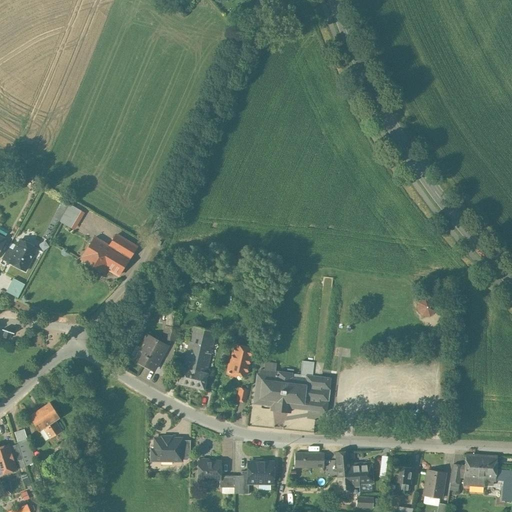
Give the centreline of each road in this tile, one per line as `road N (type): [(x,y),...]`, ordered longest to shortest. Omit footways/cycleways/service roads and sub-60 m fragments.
road 1 (residential): [(511,443),(244,433),(165,401),(81,346)]
road 2 (residential): [(82,327),(124,289),(264,0)]
road 3 (secondary): [(336,0),(403,144),(511,281)]
